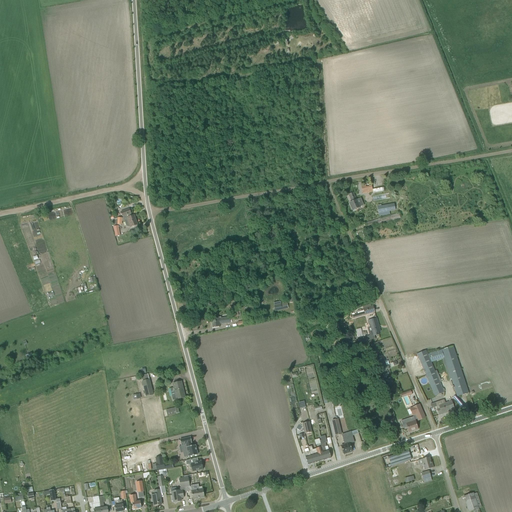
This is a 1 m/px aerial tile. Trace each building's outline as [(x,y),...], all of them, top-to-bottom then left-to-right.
[(365,185),(361,186),(363,194),(373,192),(372,190),(371,186),(366,187),(365,185)] [(349,203),(353,210),(364,205),(361,198),(356,200),(353,193),(349,195),(352,202),(349,203)] [(377,205),(379,217),(390,215),(389,211),(395,210),(394,204),(381,206),(381,205),(377,205)] [(129,209),(121,212),(123,218),(125,221),(126,226),(129,225),(130,227),(133,226),(138,225),(134,216),(134,215),(132,216),(129,209)] [(364,223),(366,228),(400,218),(399,213),(364,223)] [(353,315),(353,318),(374,312),(373,307),(357,311),(357,314),(353,315)] [(236,312),(230,313),(231,320),(238,319),(237,317),(238,317),(237,312),(236,312)] [(211,320),(213,328),(220,327),(220,324),(231,322),(230,317),(219,319),(211,320)] [(367,337),(364,338),(365,342),(375,339),(374,336),(379,334),(378,332),(380,332),(377,318),(367,321),(368,325),(369,327),(369,329),(370,334),(369,335),(370,336),(367,337)] [(426,351),(417,354),(435,396),(444,392),(431,362),(444,358),(456,392),(457,397),(469,393),(467,388),(453,346),(442,350),(428,354),(426,351)] [(142,381),(146,397),(153,395),(150,380),(149,380),(148,374),(141,376),(142,381)] [(176,395),(172,396),(173,400),(177,399),(185,397),(181,382),(173,384),(174,388),(176,395)] [(441,413),(442,414),(446,413),(446,411),(454,408),(451,401),(445,403),(444,400),(435,403),(438,409),(437,409),(439,414),(441,413)] [(420,405),(410,409),(413,416),(416,414),(418,421),(425,418),(420,405)] [(332,420),(336,435),(341,434),(338,419),(337,419),(337,417),(335,417),(336,419),(332,420)] [(408,419),(401,421),(403,429),(408,427),(409,432),(418,429),(414,417),(408,419)] [(309,422),(302,424),(305,434),(312,432),(311,431),(309,422)] [(345,445),(341,446),(342,450),(342,451),(343,453),(344,454),(352,451),(352,450),(351,446),(350,444),(355,442),(352,436),(348,437),(346,434),(343,435),(342,436),(345,445)] [(321,440),(320,441),(321,444),(320,444),(323,452),(325,460),(331,458),(330,453),(329,450),(328,450),(326,451),(325,447),(326,447),(325,443),(327,442),(325,436),(321,437),(321,440)] [(190,437),(180,440),(181,445),(186,444),(188,451),(183,452),(184,457),(189,456),(189,457),(198,455),(195,445),(192,446),(191,443),(192,443),(190,437)] [(317,453),(319,461),(325,460),(323,452),(320,444),(317,445),(318,448),(316,449),(317,453)] [(311,455),(314,463),(319,461),(317,453),(316,449),(313,450),(312,446),(309,447),(310,451),(311,455)] [(305,457),(308,465),(314,463),(311,455),(310,451),(309,452),(308,449),(304,450),(305,453),(304,453),(305,457)] [(388,457),(391,466),(412,460),(408,450),(388,457)] [(156,464),(157,470),(173,467),(172,463),(165,465),(164,462),(163,462),(162,457),(156,458),(157,463),(156,464)] [(429,457),(418,461),(419,464),(421,466),(423,465),(425,470),(428,469),(433,468),(432,464),(431,464),(430,461),(429,457)] [(192,468),(193,472),(203,469),(201,461),(198,462),(197,458),(186,461),(187,465),(189,464),(190,468),(192,468)] [(423,480),(424,483),(432,481),(429,471),(421,473),(423,480)] [(192,491),(191,491),(193,499),(204,497),(203,489),(202,486),(199,487),(199,489),(192,491)] [(49,491),(44,492),(44,495),(50,494),(51,501),(56,501),(55,499),(54,490),(49,491)] [(154,495),(151,495),(152,499),(153,499),(154,506),(160,505),(162,503),(161,498),(162,497),(160,490),(153,491),(154,495)] [(180,490),(172,492),(173,498),(172,500),(173,501),(174,502),(180,501),(181,500),(181,498),(184,498),(182,490),(180,491),(180,490)] [(473,493),(464,497),(469,511),(478,508),(473,493)] [(132,502),(133,509),(141,508),(140,501),(136,501),(135,495),(130,496),(131,503),(132,502)] [(93,502),(94,511),(101,511),(100,507),(100,503),(99,498),(99,497),(98,496),(93,498),(94,502),(93,502)] [(100,507),(101,511),(108,511),(107,507),(104,508),(103,502),(105,502),(104,496),(99,497),(99,498),(100,503),(100,507)] [(115,506),(116,511),(124,511),(123,504),(122,500),(114,501),(115,506)]
